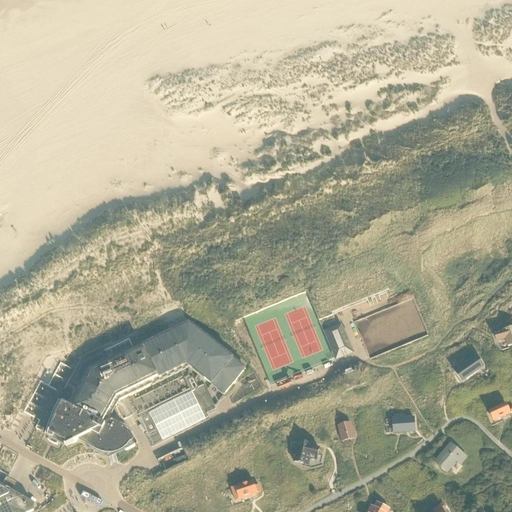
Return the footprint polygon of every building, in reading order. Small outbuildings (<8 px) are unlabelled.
[(373,264),(306,291),(317,318),(331,313),(384,291),(373,264)] [(60,403),(43,433),(49,436),(50,436),(48,440),(52,442),(56,444),(58,441),(65,445),(64,446),(66,447),(74,443),(79,440),(108,456),(109,459),(115,457),(114,453),(124,449),(125,451),(134,447),(133,445),(127,432),(112,424),(111,424),(109,420),(108,419),(118,401),(188,366),(223,395),(232,384),(236,379),(244,369),(194,328),(188,323),(187,324),(108,363),(102,352),(81,362),(68,385),(59,402),(60,403)] [(336,359),(351,353),(340,326),(325,332),(336,359)] [(511,344),(511,327),(501,331),(494,334),(496,341),(505,339),(507,346),(511,344)] [(462,361),(452,369),(462,382),(472,375),(483,367),(476,356),(464,364),(462,361)] [(359,369),(339,377),(345,392),(365,384),(359,369)] [(162,440),(204,419),(191,391),(148,413),(162,440)] [(505,404),(489,411),(493,421),(509,414),(511,412),(511,407),(507,410),(505,404)] [(394,420),(392,420),(393,428),(393,433),(414,431),(413,418),(403,419),(403,416),(394,417),(394,420)] [(341,442),(354,439),(350,424),(338,427),(341,442)] [(305,445),(306,441),(300,439),(299,443),(298,443),(293,462),(307,465),(309,459),(316,460),(318,448),(312,447),(312,446),(305,445)] [(450,444),(434,463),(446,473),(455,462),(460,465),(466,458),(462,454),(450,444)] [(254,488),(252,482),(230,489),(235,501),(260,492),(258,486),(254,488)] [(0,511),(31,511),(32,511),(33,504),(19,497),(15,494),(7,489),(0,485),(0,511)] [(386,511),(388,509),(377,503),(374,508),(370,506),(367,511),(386,511)]
